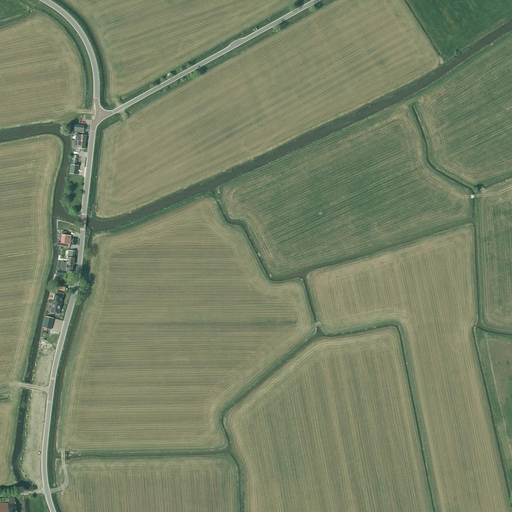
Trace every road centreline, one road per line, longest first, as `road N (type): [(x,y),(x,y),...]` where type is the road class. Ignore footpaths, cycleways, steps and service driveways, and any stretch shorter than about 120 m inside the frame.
road 1 (tertiary): [(52,511),(46,430),(98,117)]
road 2 (unclassified): [(98,117),(317,0)]
road 3 (tertiary): [(98,117),(87,45),(43,0)]
